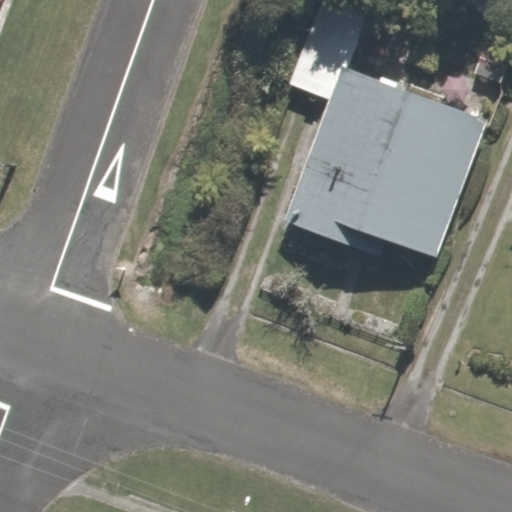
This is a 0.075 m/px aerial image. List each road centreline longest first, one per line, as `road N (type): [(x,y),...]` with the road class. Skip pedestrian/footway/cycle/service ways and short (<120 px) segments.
road 1 (residential): [(488,511),(39,346)]
road 2 (residential): [(161,0),(39,346)]
